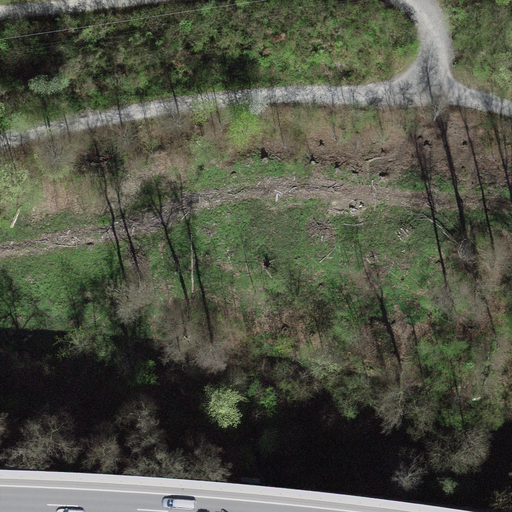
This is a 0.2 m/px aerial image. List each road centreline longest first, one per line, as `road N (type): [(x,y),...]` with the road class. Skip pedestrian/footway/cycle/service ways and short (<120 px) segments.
road 1 (track): [(417,82),(383,93),(205,101),(0,137)]
road 2 (track): [(0,13),(122,0)]
